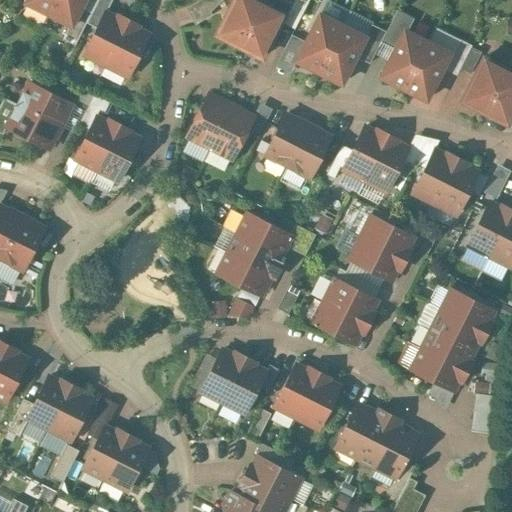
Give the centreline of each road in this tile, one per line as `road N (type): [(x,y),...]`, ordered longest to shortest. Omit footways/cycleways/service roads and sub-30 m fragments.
road 1 (residential): [(120,366),(153,339),(200,329),(244,330),(336,352),(426,410),(455,470)]
road 2 (residential): [(174,67),(382,110),(511,149)]
road 3 (residential): [(90,239),(152,178),(170,131),(174,67)]
road 4 (residential): [(177,511),(175,430),(120,366)]
road 5 (residential): [(120,366),(88,348),(60,301),(71,257),(90,239)]
